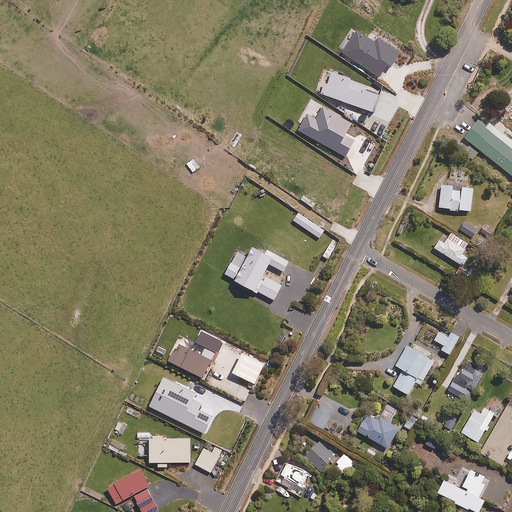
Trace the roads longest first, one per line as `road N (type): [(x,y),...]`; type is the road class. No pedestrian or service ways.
road 1 (secondary): [(356,249),(226,511)]
road 2 (secondary): [(482,0),(356,249)]
road 3 (residential): [(511,338),(356,249)]
